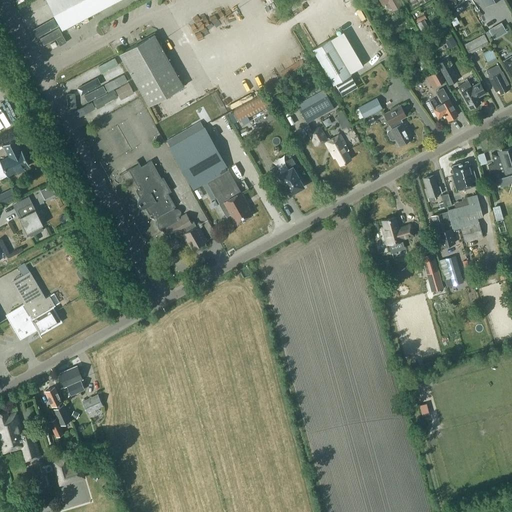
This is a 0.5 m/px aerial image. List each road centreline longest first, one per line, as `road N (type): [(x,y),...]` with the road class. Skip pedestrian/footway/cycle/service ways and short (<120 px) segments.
road 1 (unclassified): [(161,301),(511,110)]
road 2 (track): [(352,196),(444,511)]
road 3 (unclassified): [(161,301),(39,73)]
road 4 (unclassified): [(0,391),(161,301)]
